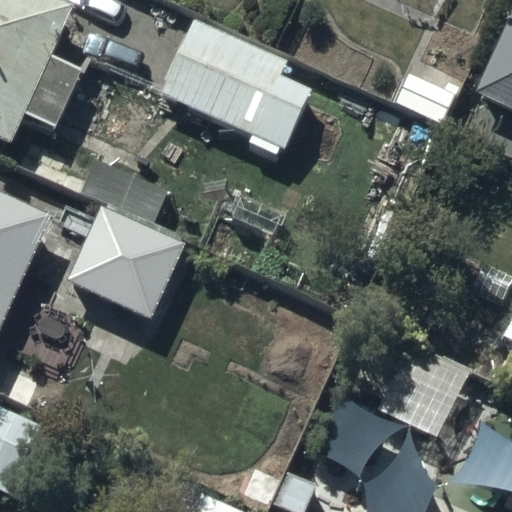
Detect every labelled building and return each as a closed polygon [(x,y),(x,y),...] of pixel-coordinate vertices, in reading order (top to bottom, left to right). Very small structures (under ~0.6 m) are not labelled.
[(0,0),(0,143),(13,150),(27,118),(57,132),(82,78),(52,64),(76,12),(49,0),(0,0)] [(511,21),(478,98),(511,112),(511,21)] [(197,23),(161,99),(252,141),(248,150),(280,164),(313,92),(284,79),(290,66),(197,23)] [(0,340),(53,223),(0,198),(0,340)] [(185,247),(101,210),(67,284),(151,322),(185,247)] [(0,410),(0,493),(15,501),(47,432),(0,410)]
